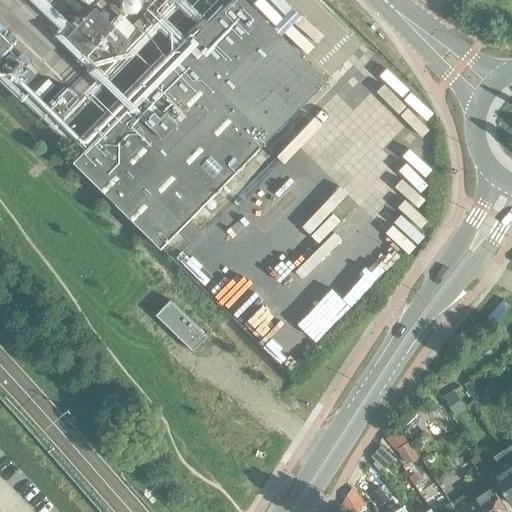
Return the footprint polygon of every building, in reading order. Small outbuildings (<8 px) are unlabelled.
[(325,80),(243,0),(235,0),(76,162),(162,247),(261,146),(325,80)] [(129,15),(132,16),(135,16),(138,14),(141,12),(142,9),(143,6),(142,2),(140,0),(125,0),(124,2),(123,5),(123,8),(124,11),(126,13),(129,15)] [(311,49),(326,34),(289,0),(256,0),(256,1),(266,10),(272,4),(288,19),(284,24),(311,49)] [(97,9),(70,36),(104,70),(131,43),(97,9)] [(0,57),(12,45),(0,32),(0,57)] [(340,289),(303,327),(317,340),(353,302),(340,289)] [(170,299),(155,314),(193,351),(208,336),(170,299)] [(473,380),(465,385),(477,402),(484,397),(473,380)] [(454,390),(443,397),(455,417),(466,409),(454,390)] [(416,418),(405,428),(408,432),(419,422),(416,418)] [(398,429),(386,439),(397,451),(398,450),(410,442),(398,429)] [(410,442),(398,450),(408,465),(420,457),(410,442)] [(382,446),(372,457),(386,469),(395,459),(382,446)] [(511,460),(505,450),(495,457),(506,472),(496,479),(511,503),(511,460)] [(479,454),(470,460),(479,474),(488,468),(479,454)] [(367,498),(385,481),(374,469),(356,486),(367,498)] [(415,473),(409,477),(414,484),(420,481),(415,473)] [(489,480),(453,504),(454,505),(458,511),(510,511),(508,510),(489,481),(489,480)] [(354,487),(342,507),(345,511),(358,511),(367,505),(354,487)] [(452,502),(437,511),(458,511),(454,505),(453,504),(452,502)]
